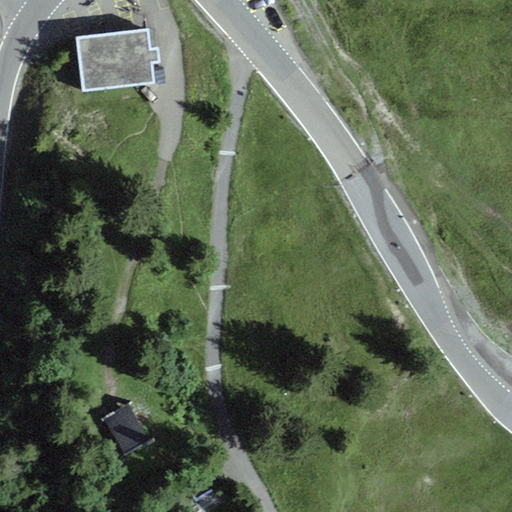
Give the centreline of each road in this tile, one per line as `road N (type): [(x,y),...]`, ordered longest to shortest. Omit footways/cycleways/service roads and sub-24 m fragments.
road 1 (secondary): [(216,0),(306,101),(468,369),(511,413)]
road 2 (track): [(254,39),(222,181),(214,373),(226,426),(269,511)]
road 3 (track): [(150,0),(169,49),(172,135),(109,342),(112,397)]
